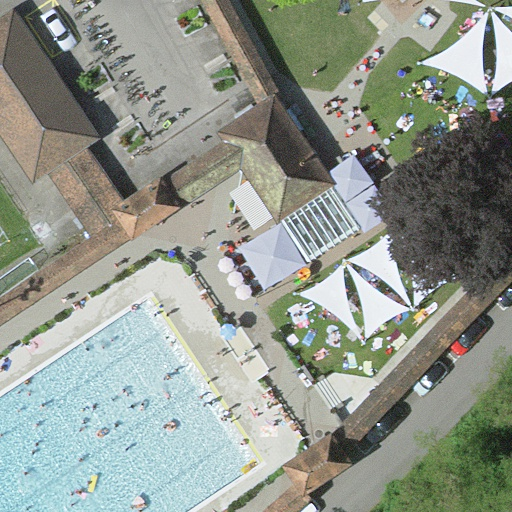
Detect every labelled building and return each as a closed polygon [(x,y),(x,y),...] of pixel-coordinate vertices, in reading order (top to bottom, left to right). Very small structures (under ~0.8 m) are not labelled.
[(288,511),(311,494),(511,282),(511,0),(208,0),(259,90),(278,78),(233,0),(511,0),(511,246),(287,479),(245,511),(288,511)] [(103,149),(16,20),(0,30),(0,135),(38,191),(51,182),(88,236),(98,250),(139,222),(94,155),(103,149)] [(274,87),(216,125),(276,215),(280,212),(331,179),(334,177),(274,87)] [(331,179),(280,212),(309,256),(359,223),(331,179)] [(0,325),(102,257),(88,236),(0,293),(0,325)]
